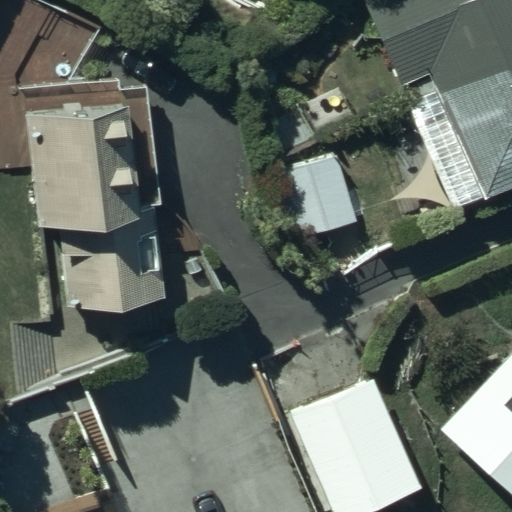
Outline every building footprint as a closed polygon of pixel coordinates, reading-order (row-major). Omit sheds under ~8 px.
[(511,159),(511,0),(368,0),(400,65),(428,51),(486,172),(511,159)] [(157,181),(145,62),(22,74),(34,196),(56,193),(65,282),(160,272),(151,181),(157,181)] [(356,206),(334,140),(270,161),(292,228),(356,206)] [(511,324),(441,415),(511,471),(511,324)] [(421,461),(372,356),(287,396),(336,500),(421,461)] [(49,511),(88,511),(83,498),(49,511)]
